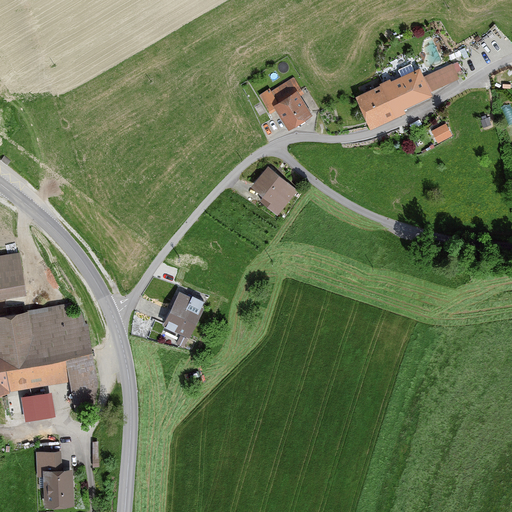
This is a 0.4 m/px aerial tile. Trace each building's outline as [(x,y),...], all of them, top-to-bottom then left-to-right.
[(420,78),(415,68),(388,80),(387,78),(376,83),(377,85),(352,96),(368,129),(403,113),(401,109),(430,96),(428,92),(457,78),(450,64),(420,78)] [(273,108),(287,129),(309,115),(298,96),(302,93),(292,77),(269,91),(267,88),(256,95),(267,112),(273,108)] [(452,136),(444,123),(431,131),(438,144),(452,136)] [(258,200),(278,217),(299,192),(267,165),(249,186),(262,196),(258,200)] [(17,254),(0,257),(0,297),(24,294),(17,254)] [(204,303),(177,291),(161,326),(189,338),(204,303)] [(0,393),(67,383),(69,395),(98,390),(86,317),(74,319),(71,304),(0,315),(0,393)] [(164,339),(175,343),(178,334),(167,330),(164,339)] [(176,344),(184,347),(187,340),(179,337),(176,344)] [(50,413),(46,393),(28,396),(32,416),(50,413)] [(61,451),(36,452),(36,477),(42,477),(42,506),(72,505),(72,469),(61,469),(61,451)]
